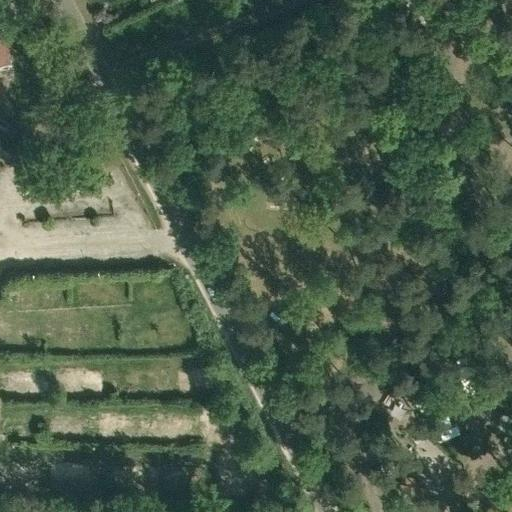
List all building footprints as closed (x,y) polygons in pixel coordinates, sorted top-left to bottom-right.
[(0,66),(8,66),(9,26),(9,18),(5,15),(0,14),(0,66)] [(422,15),(412,20),(417,30),(427,26),(422,15)] [(0,159),(5,163),(21,141),(0,125),(0,159)] [(84,141),(67,129),(48,156),(65,168),(84,141)] [(94,182),(117,177),(115,167),(91,173),(94,182)] [(123,280),(78,280),(78,299),(123,299),(123,280)] [(60,285),(23,287),(24,301),(61,298),(60,285)] [(8,326),(8,343),(29,343),(29,326),(8,326)] [(30,351),(41,350),(39,331),(29,332),(30,351)] [(62,343),(63,353),(79,353),(79,343),(62,343)] [(387,371),(382,379),(391,384),(396,376),(387,371)] [(182,383),(183,396),(217,394),(216,381),(182,383)] [(131,383),(131,396),(164,396),(164,383),(131,383)] [(71,385),(71,398),(107,397),(107,384),(71,385)] [(10,387),(10,400),(49,399),(49,385),(10,387)] [(511,430),(511,423),(511,414),(503,413),(500,429),(511,430)] [(10,425),(10,439),(39,439),(39,426),(10,425)] [(53,425),(52,437),(86,438),(86,426),(53,425)] [(140,441),(140,429),(105,429),(105,441),(140,441)] [(193,442),(193,429),(158,431),(158,443),(193,442)] [(242,443),(242,431),(214,431),(214,443),(242,443)] [(0,489),(10,489),(9,477),(0,477),(0,489)] [(135,481),(135,492),(151,491),(151,480),(135,481)]
